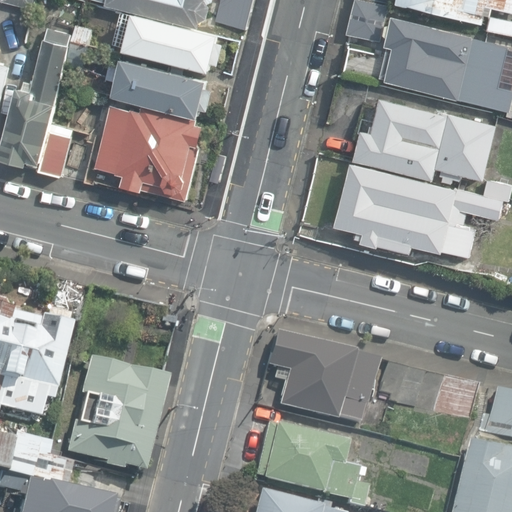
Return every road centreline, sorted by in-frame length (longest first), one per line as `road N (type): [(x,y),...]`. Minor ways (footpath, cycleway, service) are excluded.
road 1 (residential): [(511,338),(240,271)]
road 2 (secondary): [(306,0),(240,271)]
road 3 (secondary): [(240,271),(179,511)]
road 4 (residential): [(240,271),(0,210)]
